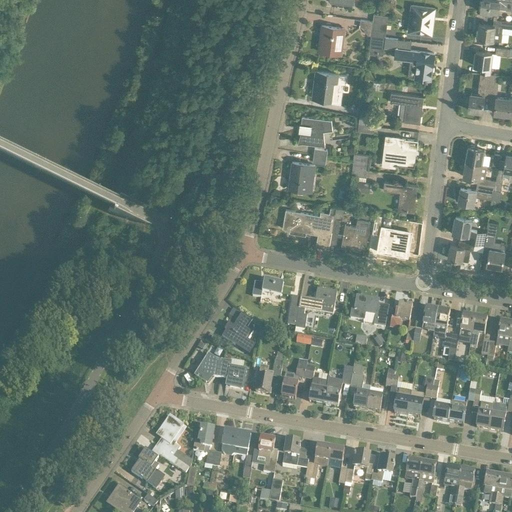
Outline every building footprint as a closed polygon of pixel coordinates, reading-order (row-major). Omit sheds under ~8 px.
[(498,8),(504,9),(511,10),(511,2),(511,0),(507,0),(507,1),(500,0),(481,0),(481,12),(494,13),(493,17),(497,17),(497,14),(498,14),(498,8)] [(415,32),(421,33),(431,34),(432,22),(433,22),(435,8),(412,5),(411,14),(409,32),(415,32)] [(373,22),(387,24),(388,16),(374,14),(373,22)] [(511,21),(504,21),(503,27),(479,24),(477,38),(501,41),(503,28),(511,28),(511,21)] [(372,29),(386,31),(387,24),(373,22),(372,29)] [(321,34),(319,52),(336,54),(339,36),(344,37),(345,28),(322,25),(321,34)] [(371,36),(385,38),(386,31),(372,29),(371,36)] [(384,48),(385,38),(371,36),(368,53),(383,55),(384,48)] [(384,48),(395,49),(395,48),(396,48),(397,39),(385,38),(384,48)] [(510,49),(504,48),(496,47),(495,54),(509,56),(510,49)] [(415,77),(423,78),(425,79),(425,80),(428,80),(428,79),(431,79),(430,79),(432,65),(430,65),(430,61),(433,62),(434,53),(396,48),(395,48),(395,49),(394,57),(417,60),(415,77)] [(480,73),(490,74),(492,53),(476,51),(474,65),(481,66),(480,73)] [(315,80),(313,98),(330,100),(333,83),(338,83),(339,74),(316,71),(315,80)] [(485,81),(485,87),(491,87),(492,75),(490,74),(480,73),(479,80),(485,81)] [(482,111),(485,89),(484,88),(478,88),(477,95),(470,94),(468,110),(482,111)] [(421,109),(419,108),(420,105),(423,105),(424,96),(391,92),(390,101),(407,103),(405,121),(420,123),(420,122),(421,109)] [(510,99),(496,97),(494,113),(508,115),(510,99)] [(359,117),(374,119),(375,111),(360,110),(359,117)] [(321,146),(325,146),(323,131),(332,130),(331,120),(302,116),(301,125),(304,126),(304,129),(301,129),(301,134),(297,144),(303,143),(321,146)] [(374,119),(359,117),(359,124),(373,126),(374,119)] [(373,126),(359,124),(358,131),(372,133),(373,126)] [(392,164),(405,166),(415,167),(418,141),(395,138),(396,134),(392,134),(391,143),(388,143),(388,145),(390,146),(388,156),(393,156),(392,164)] [(468,147),(465,162),(486,165),(489,153),(484,152),(484,150),(468,147)] [(315,148),(313,155),(326,157),(327,150),(315,148)] [(353,161),(368,163),(369,156),(354,154),(353,161)] [(494,154),(492,163),(492,166),(498,167),(500,155),(494,154)] [(326,157),(313,155),(312,162),(325,164),(326,157)] [(368,163),(353,161),(352,168),(367,170),(368,163)] [(289,188),(307,191),(309,173),(314,174),(315,165),(292,162),(290,175),(291,175),(289,188)] [(486,165),(465,162),(463,176),(479,179),(480,174),(485,175),(486,165)] [(367,170),(352,168),(352,175),(366,177),(367,170)] [(497,172),(496,181),(495,187),(494,190),(500,191),(504,173),(497,172)] [(481,178),(481,179),(480,184),(491,186),(495,187),(496,181),(481,178)] [(398,209),(404,210),(414,212),(414,211),(413,211),(415,198),(413,197),(414,194),(416,194),(417,185),(384,181),(383,190),(401,192),(398,209)] [(359,182),(358,190),(370,191),(370,183),(359,182)] [(491,186),(480,184),(477,184),(476,190),(461,187),(458,202),(474,204),(475,196),(487,199),(488,192),(493,193),(494,190),(495,187),(491,186)] [(305,232),(318,235),(316,246),(329,249),(330,239),(331,233),(334,218),(334,215),(336,207),(331,206),(329,214),(321,213),(320,216),(286,210),(283,228),(289,229),(289,232),(305,235),(305,232)] [(372,233),(379,235),(382,216),(376,215),(372,233)] [(453,232),(462,234),(474,236),(473,243),(475,243),(484,245),(485,240),(486,235),(476,234),(477,230),(470,229),(471,219),(456,216),(453,232)] [(331,233),(338,234),(340,219),(334,218),(331,233)] [(345,225),(343,234),(342,244),(353,246),(352,249),(361,250),(362,242),(366,243),(370,222),(357,220),(356,226),(345,225)] [(490,248),(488,255),(487,265),(495,266),(495,265),(501,266),(501,267),(504,251),(505,243),(495,241),(498,223),(488,221),(486,235),(485,240),(491,241),(490,248)] [(394,237),(380,234),(377,251),(408,257),(410,242),(409,242),(410,234),(395,231),(394,237)] [(468,262),(469,256),(470,250),(473,250),(475,243),(473,243),(459,241),(458,246),(450,245),(448,258),(468,262)] [(265,280),(264,285),(255,283),(253,297),(261,299),(262,294),(281,297),(283,284),(265,280)] [(297,318),(295,328),(295,329),(305,331),(307,317),(304,317),(305,311),(308,312),(322,314),(333,316),(335,306),(337,293),(317,290),(315,302),(301,299),(297,318)] [(357,297),(355,307),(354,312),(352,311),(351,317),(364,319),(363,323),(385,327),(389,307),(378,305),(379,301),(357,297)] [(291,308),(289,317),(297,318),(301,299),(300,299),(300,300),(293,299),(293,298),(291,308)] [(410,323),(411,317),(413,307),(408,306),(408,305),(407,305),(407,306),(399,304),(398,312),(393,311),(392,320),(400,321),(410,323)] [(231,316),(238,319),(241,311),(233,309),(231,316)] [(426,309),(423,325),(429,326),(428,332),(434,333),(438,311),(426,309)] [(446,335),(450,313),(438,311),(434,333),(433,338),(438,339),(437,340),(445,341),(444,349),(450,350),(453,336),(446,335)] [(473,334),(475,318),(464,316),(463,315),(459,337),(453,336),(450,350),(457,351),(459,339),(471,341),(473,334)] [(485,336),(486,330),(488,320),(487,320),(475,318),(473,334),(471,341),(470,348),(476,349),(479,335),(485,336)] [(501,322),(497,343),(500,343),(499,346),(508,348),(510,341),(511,328),(511,324),(501,323),(501,322)] [(254,333),(246,329),(237,323),(234,328),(229,325),(225,331),(226,332),(222,338),(235,346),(238,342),(242,345),(246,340),(249,341),(254,333)] [(406,342),(413,343),(415,329),(409,328),(406,342)] [(420,345),(421,336),(422,331),(415,329),(413,343),(420,345)] [(298,335),(297,344),(312,345),(312,336),(298,335)] [(481,356),(487,357),(490,343),(484,342),(481,356)] [(494,358),(496,348),(497,344),(490,343),(487,357),(494,358)] [(273,374),(281,375),(285,355),(277,354),(276,362),(275,361),(273,374)] [(209,357),(201,368),(196,377),(206,384),(210,377),(220,379),(223,362),(217,360),(216,362),(209,357)] [(299,361),(298,367),(307,369),(307,367),(308,362),(299,361)] [(220,379),(231,381),(230,388),(242,390),(246,370),(230,368),(231,363),(223,362),(220,379)] [(357,389),(355,399),(353,408),(367,411),(371,391),(371,389),(362,388),(364,378),(362,378),(364,368),(354,366),(354,369),(350,388),(357,389)] [(260,367),(260,371),(254,370),(251,383),(257,384),(256,393),(269,395),(270,394),(271,394),(272,389),(271,389),(273,378),(267,377),(269,368),(260,367)] [(305,380),(307,369),(298,367),(296,379),(305,380)] [(307,367),(307,369),(305,380),(313,382),(312,388),(311,388),(309,403),(316,404),(316,405),(321,406),(322,405),(324,405),(328,383),(313,380),(315,368),(307,367)] [(342,386),(350,388),(354,369),(345,367),(343,381),(342,386)] [(386,388),(391,389),(393,378),(395,371),(389,370),(386,388)] [(341,394),(342,386),(343,381),(328,378),(328,383),(324,405),(326,405),(325,407),(331,408),(331,407),(338,408),(339,402),(340,402),(342,396),(340,396),(341,394)] [(411,393),(407,416),(420,418),(424,399),(431,400),(434,381),(434,380),(426,379),(423,395),(411,393)] [(436,401),(439,390),(440,382),(434,381),(431,400),(436,401)] [(284,382),(283,388),(281,398),(296,400),(298,384),(284,382)] [(398,390),(396,404),(394,414),(407,416),(411,393),(398,390)] [(371,391),(367,411),(380,413),(383,397),(382,397),(383,393),(371,391)] [(481,393),(475,392),(473,403),(471,413),(479,414),(476,428),(490,431),(492,415),(494,406),(479,404),(481,393)] [(451,409),(448,423),(463,426),(466,412),(465,412),(466,405),(452,403),(451,409)] [(448,423),(451,409),(436,407),(433,420),(448,423)] [(492,415),(490,431),(503,433),(506,417),(492,415)] [(165,452),(174,458),(180,448),(176,445),(178,443),(173,440),(183,426),(170,417),(157,436),(170,444),(165,452)] [(204,454),(205,448),(211,449),(214,430),(202,427),(199,442),(195,441),(193,452),(204,454)] [(234,456),(234,455),(235,449),(238,434),(225,432),(222,452),(225,456),(231,458),(234,456)] [(238,434),(235,449),(234,455),(247,457),(251,436),(238,434)] [(273,455),(273,450),(275,441),(261,438),(259,452),(258,459),(265,460),(263,473),(274,474),(277,462),(270,460),(271,455),(273,455)] [(305,461),(305,460),(307,452),(300,451),(301,448),(299,448),(300,443),(287,441),(282,465),(298,468),(299,460),(305,461)] [(318,467),(328,468),(331,448),(317,446),(314,465),(308,464),(305,480),(316,482),(318,467)] [(331,448),(328,468),(341,471),(341,470),(342,464),(345,451),(331,448)] [(152,468),(159,459),(151,454),(145,450),(138,460),(139,460),(137,464),(140,467),(135,475),(156,490),(162,483),(153,477),(156,471),(152,468)] [(174,458),(165,452),(161,457),(164,459),(174,466),(178,461),(174,458)] [(207,465),(213,467),(215,454),(209,453),(207,465)] [(371,482),(372,475),(373,471),(374,467),(373,467),(368,467),(370,456),(356,453),(355,458),(354,458),(354,460),(355,460),(353,468),(367,470),(365,481),(371,482)] [(221,455),(215,454),(213,467),(219,468),(221,455)] [(247,457),(245,469),(243,479),(249,480),(253,459),(247,457)] [(371,482),(373,482),(382,484),(384,474),(392,476),(394,468),(395,466),(394,466),(395,460),(381,457),(378,473),(377,476),(372,475),(371,482)] [(191,461),(186,458),(182,464),(190,469),(191,461)] [(416,499),(417,492),(419,482),(422,463),(409,461),(408,467),(406,467),(405,474),(406,474),(405,480),(413,482),(410,498),(416,499)] [(417,492),(416,499),(415,503),(422,504),(425,484),(433,485),(434,479),(435,479),(436,472),(435,472),(436,466),(422,463),(419,482),(417,492)] [(446,474),(445,474),(444,481),(445,481),(444,487),(452,488),(450,498),(456,499),(458,489),(461,470),(448,468),(446,474)] [(190,469),(187,487),(193,488),(196,470),(190,469)] [(345,484),(347,471),(341,470),(341,471),(339,485),(345,486),(345,484)] [(458,489),(456,499),(455,506),(461,507),(464,490),(472,492),(473,486),(474,486),(475,479),(474,479),(475,473),(461,470),(458,489)] [(354,472),(347,471),(345,484),(351,485),(354,472)] [(495,506),(500,477),(487,475),(486,481),(484,481),(483,487),(484,488),(483,494),(491,495),(489,505),(495,506)] [(511,479),(504,478),(500,477),(495,506),(494,511),(500,511),(503,497),(511,498),(511,493),(511,492),(511,479)] [(270,502),(279,503),(283,483),(273,481),(270,502)] [(436,499),(438,488),(431,487),(429,498),(436,499)] [(119,488),(113,497),(116,499),(111,507),(118,511),(133,511),(140,503),(119,488)] [(158,503),(148,495),(144,501),(154,508),(158,503)]
